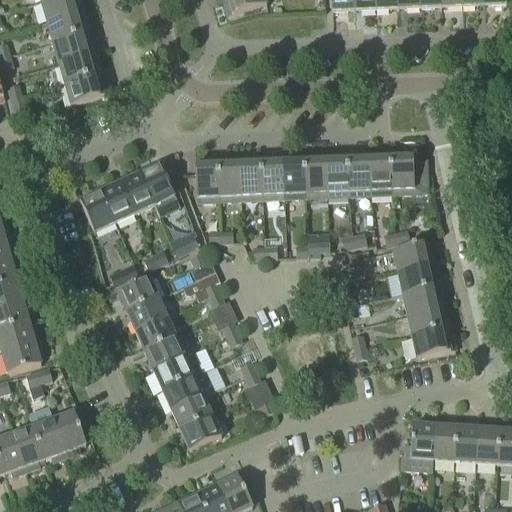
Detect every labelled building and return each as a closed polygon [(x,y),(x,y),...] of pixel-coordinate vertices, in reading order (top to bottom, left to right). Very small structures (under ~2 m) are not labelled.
[(75,0),(61,0),(41,6),(47,27),(85,16),(81,1),(76,2),(75,0)] [(263,0),(227,0),(229,4),(224,5),(229,21),(266,10),(263,0)] [(354,15),(353,0),(331,0),(332,16),(354,15)] [(374,0),(353,0),(354,15),(376,14),(374,0)] [(397,13),(396,0),(374,0),(376,14),(397,13)] [(419,12),(418,0),(396,0),(397,13),(419,12)] [(440,0),(418,0),(419,12),(441,11),(440,0)] [(440,0),(441,11),(462,10),(461,0),(440,0)] [(483,0),(461,0),(462,10),(483,9),(483,0)] [(505,0),(483,0),(483,9),(506,9),(505,0)] [(89,30),(85,16),(47,27),(53,47),(86,38),(84,32),(89,30)] [(86,38),(53,47),(59,68),(97,57),(93,43),(88,44),(86,38)] [(0,62),(10,60),(7,48),(0,50),(0,62)] [(97,57),(59,68),(65,89),(98,79),(96,73),(101,72),(97,57)] [(10,60),(0,62),(0,67),(2,74),(14,71),(10,60)] [(98,79),(65,89),(71,111),(109,100),(105,84),(100,86),(98,79)] [(11,104),(22,101),(19,90),(7,93),(11,104)] [(22,101),(11,104),(14,116),(26,112),(22,101)] [(414,159),(391,160),(392,199),(428,198),(427,164),(414,165),(414,159)] [(371,200),(370,160),(348,161),(349,201),(371,200)] [(391,160),(383,160),(370,160),(371,200),(392,199),(391,160)] [(349,201),(348,161),(327,162),(327,202),(349,201)] [(327,202),(327,162),(304,163),(306,202),(327,202)] [(304,163),(283,164),(284,203),(306,202),(304,163)] [(284,203),(283,164),(261,165),(263,204),(284,203)] [(241,205),(239,165),(218,166),(219,206),(241,205)] [(263,204),(261,165),(239,165),(241,205),(263,204)] [(219,206),(218,166),(195,167),(197,206),(219,206)] [(180,211),(160,168),(140,178),(154,209),(159,221),(180,211)] [(140,178),(120,187),(134,218),(154,209),(140,178)] [(120,187),(100,196),(114,228),(134,218),(120,187)] [(114,228),(100,196),(80,206),(94,237),(114,228)] [(194,234),(171,245),(179,262),(199,252),(194,241),(196,240),(194,234)] [(396,237),(398,249),(410,246),(407,234),(396,237)] [(221,247),(220,235),(208,236),(209,248),(221,247)] [(232,235),(220,235),(221,247),(233,247),(232,235)] [(398,249),(396,237),(384,240),(386,251),(398,249)] [(364,238),(353,240),(355,252),(367,249),(364,238)] [(355,252),(353,240),(341,243),(344,255),(355,252)] [(0,267),(16,263),(11,249),(7,250),(5,243),(0,244),(0,267)] [(397,278),(436,269),(433,254),(428,255),(426,248),(392,256),(397,278)] [(319,249),(307,250),(308,262),(320,261),(319,249)] [(308,262),(307,250),(295,250),(296,262),(308,262)] [(265,263),(264,251),(252,252),(253,264),(265,263)] [(276,251),(264,251),(265,263),(277,263),(276,251)] [(153,260),(159,273),(169,268),(163,255),(153,260)] [(206,267),(201,257),(190,262),(195,272),(206,267)] [(345,261),(347,270),(348,272),(359,270),(357,258),(345,261)] [(159,273),(153,260),(143,264),(149,277),(159,273)] [(16,263),(0,267),(0,290),(17,285),(15,279),(20,278),(16,263)] [(133,269),(109,280),(110,280),(114,289),(115,292),(138,281),(133,269)] [(436,269),(397,278),(402,299),(436,291),(435,285),(439,284),(436,269)] [(215,276),(190,288),(198,306),(208,301),(204,293),(215,288),(220,286),(215,276)] [(126,317),(158,302),(149,282),(117,296),(126,317)] [(19,291),(17,285),(0,290),(0,312),(27,305),(23,290),(19,291)] [(209,303),(220,298),(215,288),(204,293),(208,301),(209,303)] [(437,298),(436,291),(402,299),(407,320),(445,311),(442,297),(437,298)] [(220,298),(209,303),(213,312),(224,307),(220,298)] [(344,312),(356,309),(353,298),(342,300),(344,312)] [(158,302),(126,317),(136,337),(167,323),(158,302)] [(0,312),(0,335),(29,327),(27,321),(32,319),(27,305),(0,312)] [(356,309),(344,312),(347,324),(359,321),(356,309)] [(449,326),(445,311),(407,320),(412,341),(445,334),(444,327),(449,326)] [(167,323),(136,337),(144,356),(176,341),(167,323)] [(31,333),(29,327),(0,335),(0,352),(1,357),(39,346),(35,332),(31,333)] [(227,343),(238,338),(233,327),(223,332),(227,343)] [(447,340),(445,334),(412,341),(416,363),(455,355),(451,339),(447,340)] [(242,347),(238,338),(227,343),(231,352),(242,347)] [(354,354),(366,352),(363,340),(351,343),(354,354)] [(185,362),(176,341),(144,356),(154,376),(185,362)] [(39,346),(1,357),(7,379),(41,369),(39,362),(43,361),(39,346)] [(368,363),(366,352),(354,354),(356,366),(368,363)] [(194,358),(185,362),(154,376),(163,396),(203,377),(194,358)] [(245,382),(256,377),(251,366),(240,371),(245,382)] [(48,373),(37,377),(40,388),(52,385),(48,373)] [(206,376),(203,377),(163,396),(172,416),(203,401),(215,396),(206,376)] [(40,388),(37,377),(26,380),(29,391),(40,388)] [(260,386),(256,377),(245,382),(249,391),(260,386)] [(0,387),(0,399),(10,397),(7,385),(0,387)] [(203,401),(172,416),(181,435),(212,421),(203,401)] [(263,422),(274,417),(270,407),(259,412),(263,422)] [(49,412),(29,420),(33,431),(45,464),(51,462),(52,466),(67,461),(53,424),(49,412)] [(53,424),(67,461),(81,456),(79,451),(86,449),(74,416),(53,424)] [(221,441),(212,421),(181,435),(190,455),(221,441)] [(403,451),(401,474),(432,476),(433,465),(435,430),(413,429),(411,451),(403,451)] [(435,430),(433,465),(455,466),(457,432),(435,430)] [(33,431),(13,439),(26,476),(40,471),(39,466),(45,464),(33,431)] [(457,432),(455,466),(477,468),(479,433),(457,432)] [(500,435),(479,433),(477,468),(498,469),(500,435)] [(511,435),(500,435),(498,469),(511,469),(511,435)] [(13,439),(0,443),(0,467),(4,479),(10,476),(12,481),(26,476),(13,439)] [(238,480),(218,490),(228,511),(251,511),(253,511),(238,480)] [(228,511),(218,490),(198,499),(204,511),(228,511)] [(204,511),(198,499),(179,509),(180,511),(204,511)]
